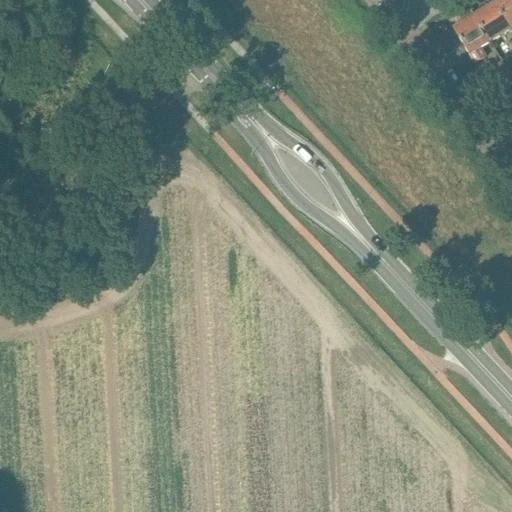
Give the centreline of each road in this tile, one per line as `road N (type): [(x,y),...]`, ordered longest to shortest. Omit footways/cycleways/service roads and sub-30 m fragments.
road 1 (primary): [(511,399),(357,233)]
road 2 (residential): [(506,160),(388,9)]
road 3 (primary): [(258,126),(140,0)]
road 4 (primary): [(258,126),(294,196),(357,233)]
road 5 (primary): [(357,233),(340,192),(314,160),(258,126)]
